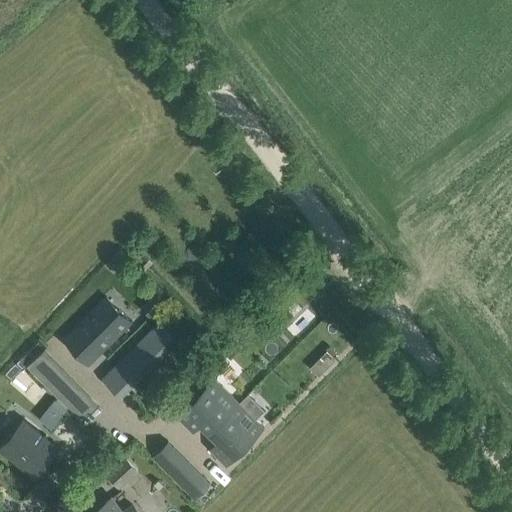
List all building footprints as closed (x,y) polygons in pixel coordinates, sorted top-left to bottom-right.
[(153,315),(165,300),(156,293),(144,307),(153,315)] [(131,321),(106,296),(96,307),(86,318),(85,317),(84,318),(85,319),(74,329),(73,330),(65,338),(64,339),(82,357),(83,356),(90,362),(88,364),(89,365),(133,321),(132,321),(131,321)] [(121,396),(179,339),(161,321),(161,320),(161,319),(102,378),(102,379),(103,379),(115,391),(121,396)] [(327,350),(319,359),(328,368),(336,359),(327,350)] [(204,370),(172,402),(178,408),(181,411),(176,415),(194,432),(202,423),(209,430),(210,431),(239,402),(223,386),(215,378),(214,377),(213,378),(212,377),(205,370),(204,370)] [(73,384),(58,398),(81,421),(95,407),(73,384)] [(51,429),(67,410),(55,399),(39,418),(51,429)] [(218,439),(210,449),(227,466),(265,428),(256,420),(242,404),(239,402),(210,431),(218,439)] [(44,465),(59,448),(60,448),(60,447),(56,444),(56,445),(48,438),(48,437),(44,434),(44,435),(41,432),(37,428),(35,431),(26,423),(16,436),(12,433),(0,448),(0,450),(6,455),(6,454),(14,460),(13,461),(19,466),(20,466),(29,473),(28,474),(34,479),(35,478),(33,476),(42,464),(44,465)] [(168,441),(153,456),(159,462),(171,450),(168,447),(166,445),(169,442),(168,441)] [(135,473),(138,470),(128,459),(125,462),(110,475),(120,487),(135,473)] [(201,481),(189,493),(195,499),(211,484),(210,483),(207,486),(202,482),(201,481)] [(138,511),(134,505),(123,511),(122,511),(112,498),(92,511),(138,511)]
